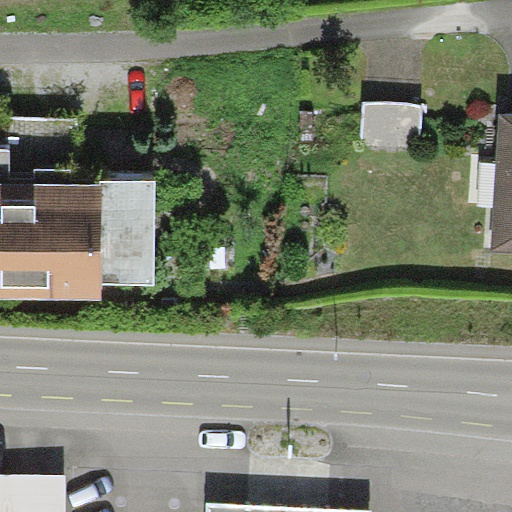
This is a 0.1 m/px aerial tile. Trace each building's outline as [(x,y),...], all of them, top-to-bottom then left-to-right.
[(422,96),(363,93),(361,147),(420,150),(422,96)] [(490,241),(511,242),(511,98),(501,98),(490,241)] [(100,155),(100,159),(105,159),(104,265),(154,266),(156,156),(100,155)] [(0,280),(21,281),(103,282),(104,265),(105,159),(100,159),(12,158),(0,157),(0,280)] [(0,511),(66,511),(67,463),(0,463),(0,511)] [(375,511),(376,497),(201,487),(199,511),(375,511)]
